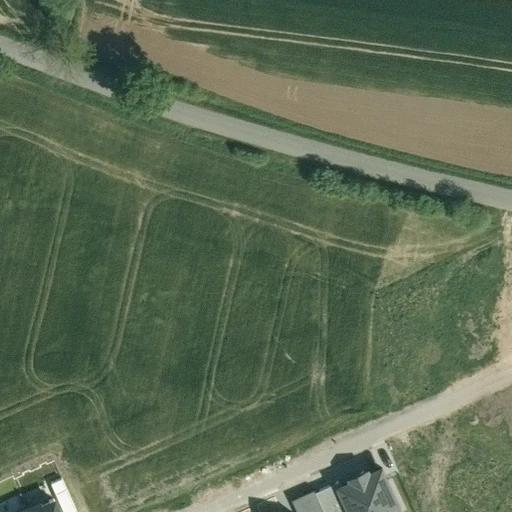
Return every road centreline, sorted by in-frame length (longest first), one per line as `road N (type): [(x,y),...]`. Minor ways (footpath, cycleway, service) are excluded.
road 1 (unclassified): [(0,45),(114,88),(511,192)]
road 2 (residential): [(206,511),(511,372)]
